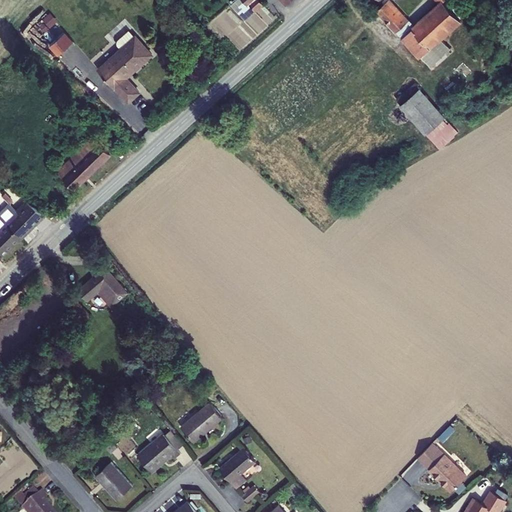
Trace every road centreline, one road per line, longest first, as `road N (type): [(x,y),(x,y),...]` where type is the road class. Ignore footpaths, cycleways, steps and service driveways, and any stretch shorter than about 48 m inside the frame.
road 1 (tertiary): [(0,289),(320,0)]
road 2 (residential): [(94,511),(0,402)]
